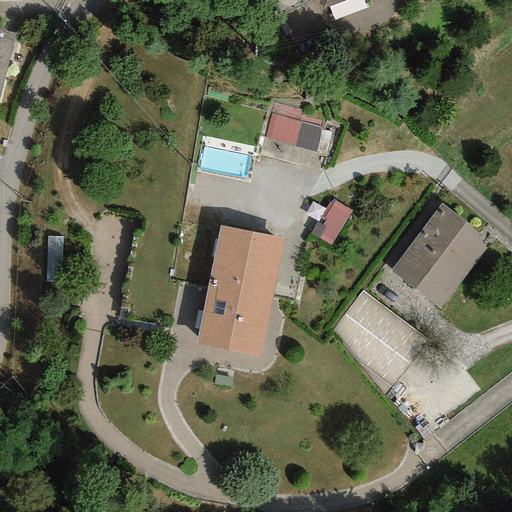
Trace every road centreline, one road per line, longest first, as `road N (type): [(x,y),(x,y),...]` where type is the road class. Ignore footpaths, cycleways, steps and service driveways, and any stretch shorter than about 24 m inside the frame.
road 1 (residential): [(264,510),(324,503),(389,480),(511,395)]
road 2 (unclassified): [(84,0),(65,15),(15,110),(0,209)]
